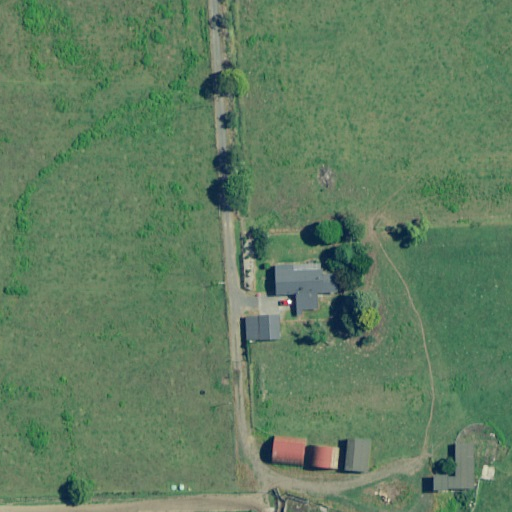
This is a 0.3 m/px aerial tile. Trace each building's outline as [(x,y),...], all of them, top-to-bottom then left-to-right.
[(321,275),(321,265),(274,266),(275,296),(295,295),(296,316),(302,316),(302,311),(316,310),(316,294),(335,293),(334,275),(321,275)] [(280,340),(279,316),(244,318),(245,341),(280,340)] [(304,440),(272,437),(270,461),(302,465),(304,440)] [(370,441),(346,439),(344,471),(367,473),(370,441)] [(472,490),(471,445),(454,446),(455,475),(431,476),(432,491),(472,490)] [(338,448),(316,447),(314,468),(336,469),(338,448)]
